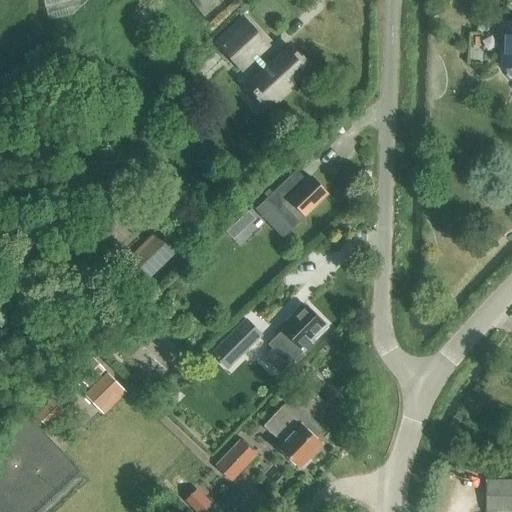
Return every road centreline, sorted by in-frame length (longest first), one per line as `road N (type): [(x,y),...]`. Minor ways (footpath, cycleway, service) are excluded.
road 1 (unclassified): [(423,391),(382,343),(392,0)]
road 2 (unclassified): [(423,391),(511,287)]
